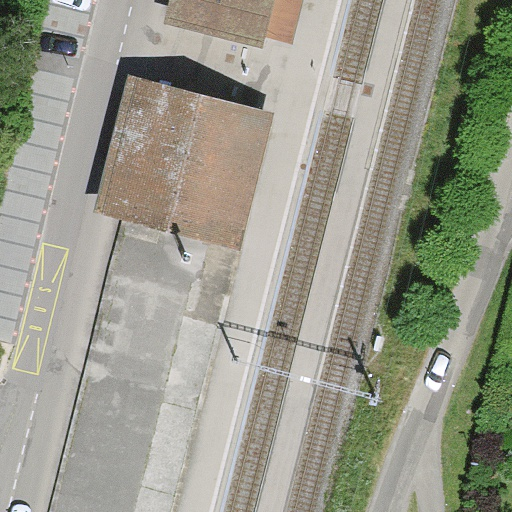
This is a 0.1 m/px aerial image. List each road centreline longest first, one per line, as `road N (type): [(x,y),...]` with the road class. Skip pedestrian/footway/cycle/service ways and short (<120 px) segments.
road 1 (residential): [(132,0),(5,511)]
road 2 (residential): [(511,209),(392,511)]
